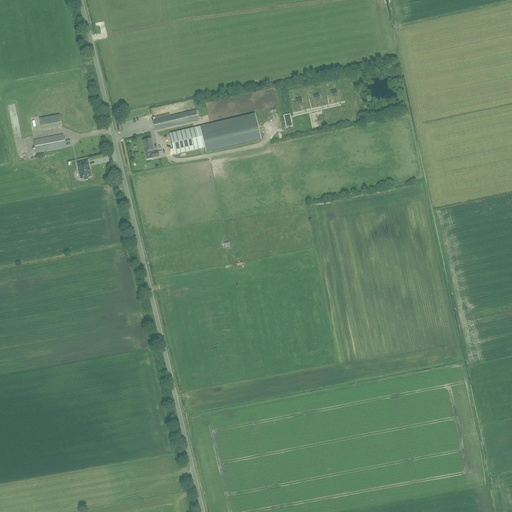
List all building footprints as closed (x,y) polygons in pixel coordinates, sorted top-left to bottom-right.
[(155,131),(198,121),(195,111),(153,121),(155,131)] [(199,127),(169,134),(174,155),(204,148),(205,153),(261,140),(254,114),(199,127)] [(289,114),(283,116),(286,128),(292,126),(289,114)] [(57,128),(55,116),(39,119),(41,131),(57,128)] [(36,153),(65,148),(63,135),(33,140),(36,153)] [(142,141),(145,152),(150,151),(152,159),(159,157),(158,152),(154,153),(153,151),(154,150),(151,139),(142,141)] [(81,179),(84,178),(84,179),(85,180),(87,179),(88,178),(87,177),(90,176),(87,161),(77,164),(81,179)]
